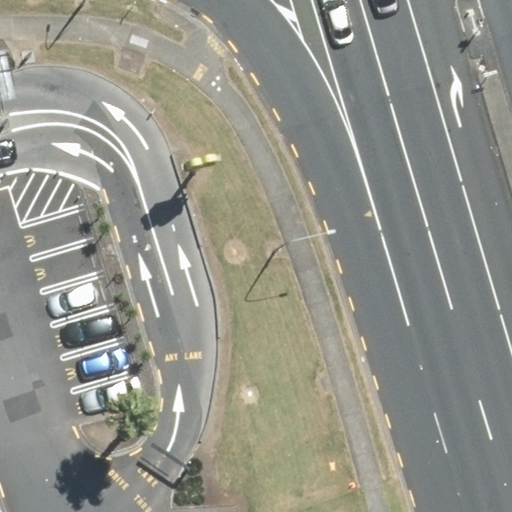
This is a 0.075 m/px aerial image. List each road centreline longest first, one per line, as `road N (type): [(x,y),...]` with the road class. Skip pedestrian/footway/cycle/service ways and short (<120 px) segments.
road 1 (primary): [(486,511),(398,326),(340,159),(299,72),(231,0)]
road 2 (primary): [(511,500),(348,0)]
